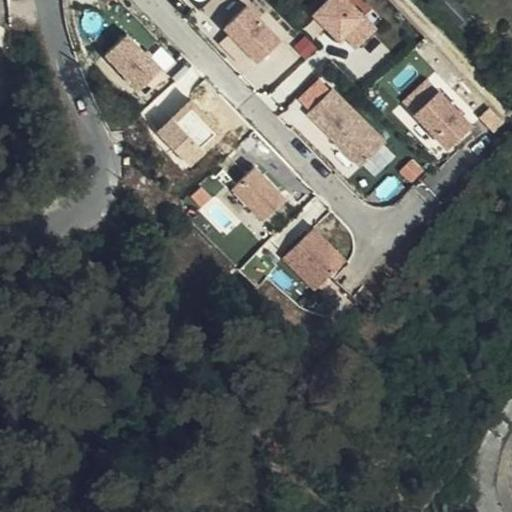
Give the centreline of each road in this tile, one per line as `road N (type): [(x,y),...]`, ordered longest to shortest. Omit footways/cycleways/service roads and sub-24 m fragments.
road 1 (residential): [(155,0),(383,242)]
road 2 (unclassified): [(52,4),(104,159),(92,188),(52,220),(0,228)]
road 3 (residential): [(393,0),(506,104)]
